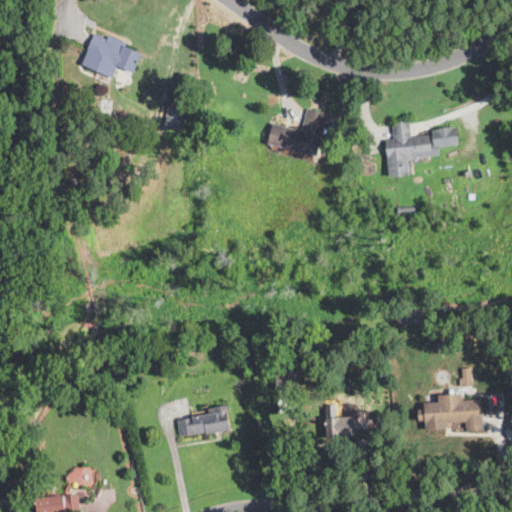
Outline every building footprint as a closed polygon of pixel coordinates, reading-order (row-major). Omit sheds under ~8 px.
[(142,55),(134,73),(117,65),(112,78),(81,64),(95,33),(142,55)] [(112,108),(112,115),(100,115),(101,99),(113,99),(112,108)] [(187,109),(183,131),(164,127),(168,105),(187,109)] [(331,130),(330,132),(330,135),(322,133),(316,156),(268,143),(273,124),(302,131),(308,109),(327,113),(323,128),(331,130)] [(90,124),(90,127),(82,126),(83,113),(91,114),(90,124)] [(410,123),(411,137),(430,135),(432,153),(413,155),(413,158),(408,159),(410,175),(389,177),(385,140),(394,139),(392,123),(410,121),(410,123)] [(100,133),(100,135),(93,134),(95,126),(95,125),(101,126),(100,133)] [(105,149),(105,150),(86,147),(88,134),(107,137),(105,149)] [(215,166),(215,173),(202,172),(202,165),(215,166)] [(91,182),(85,198),(78,195),(79,192),(74,190),(72,192),(68,190),(69,188),(77,169),(94,176),(91,182)] [(278,389),(277,362),(296,361),(297,389),(278,389)] [(466,386),(460,386),(460,378),(463,378),(463,368),(472,368),(472,386),(466,386)] [(462,397),(464,397),(464,399),(481,398),(483,430),(466,431),(465,421),(447,422),(447,429),(426,430),(425,420),(419,420),(418,409),(425,409),(424,403),(439,402),(439,395),(462,394),(462,397)] [(337,419),(368,418),(369,437),(326,440),(324,405),(336,404),(337,419)] [(182,436),(180,437),(178,420),(215,415),(214,407),(226,405),(230,430),(182,436)] [(38,511),(37,498),(76,495),(79,494),(80,511),(38,511)]
